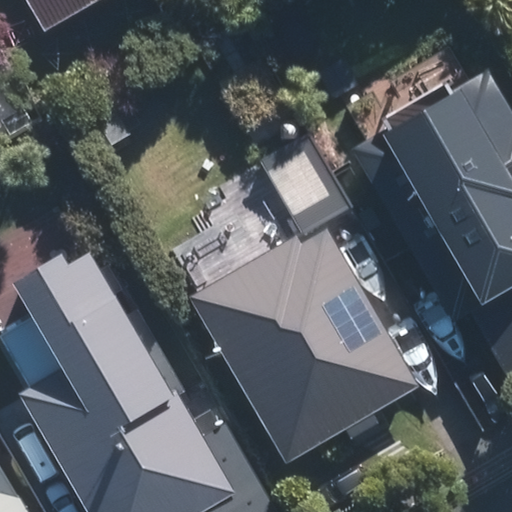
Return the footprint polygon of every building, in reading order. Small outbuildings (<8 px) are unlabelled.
[(21,0),(41,33),(99,0),(21,0)] [(383,122),(345,55),(302,79),(340,147),(383,122)] [(368,165),(457,322),(473,312),(511,381),(511,380),(511,120),(471,145),(454,115),(368,165)] [(353,205),(309,130),(262,157),(306,232),(353,205)] [(19,394),(89,511),(197,511),(237,489),(93,246),(19,290),(66,367),(19,394)] [(418,383),(346,261),(214,337),(285,459),(418,383)] [(0,511),(27,511),(0,465),(0,511)]
